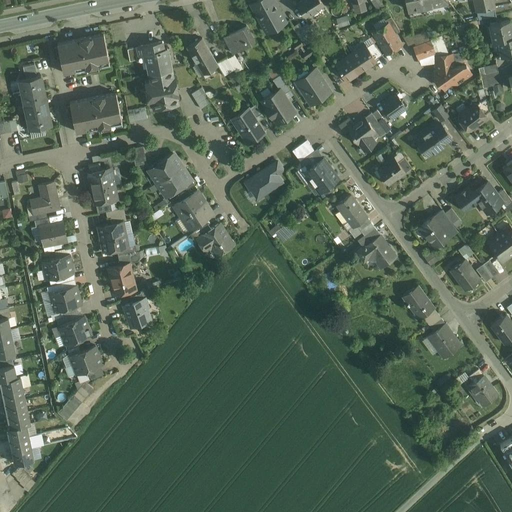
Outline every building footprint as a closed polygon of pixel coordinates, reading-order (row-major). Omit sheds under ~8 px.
[(286,22),(273,0),(258,0),(251,4),(267,32),(286,22)] [(320,0),(301,0),(296,3),(305,17),(324,5),(320,0)] [(363,0),(359,0),(353,2),(355,9),(358,11),(366,9),(363,0)] [(385,6),(381,0),(371,0),(378,10),(385,6)] [(405,0),(408,9),(417,7),(417,4),(430,1),(431,4),(448,1),(447,0),(405,0)] [(474,0),(477,11),(495,8),(492,0),(474,0)] [(340,27),(351,23),(348,14),(337,18),(340,27)] [(511,31),(510,20),(490,24),(492,33),(494,41),(499,40),(502,56),(511,53),(511,31)] [(302,27),(299,23),(293,27),(302,40),(308,36),(302,27)] [(316,37),(308,23),(302,27),(308,36),(310,41),(316,37)] [(401,44),(388,23),(374,32),(378,39),(379,39),(382,44),(383,44),(387,50),(385,51),(386,52),(394,48),(401,44)] [(255,41),(247,25),(224,37),(232,53),(255,41)] [(104,34),(57,43),(64,73),(110,63),(104,34)] [(206,48),(203,43),(204,43),(202,39),(203,38),(202,37),(187,47),(196,62),(195,63),(202,75),(209,71),(216,67),(213,62),(215,60),(211,54),(212,54),(209,49),(208,47),(206,48)] [(430,40),(414,46),(419,59),(435,53),(430,40)] [(162,41),(138,46),(140,61),(147,59),(150,74),(172,69),(171,68),(170,68),(170,65),(171,64),(167,48),(164,48),(162,41)] [(382,54),(373,42),(367,46),(375,59),(382,54)] [(366,46),(357,52),(356,50),(350,54),(362,71),(362,70),(367,66),(367,67),(377,61),(375,59),(367,46),(365,44),(365,45),(366,46)] [(135,47),(128,49),(130,61),(137,59),(135,47)] [(362,71),(350,54),(335,64),(347,81),(362,71)] [(449,54),(438,55),(439,62),(439,63),(450,62),(450,61),(449,54)] [(234,55),(228,58),(234,69),(234,70),(236,72),(242,68),(234,55)] [(227,56),(216,63),(224,76),(234,70),(234,69),(228,58),(227,56)] [(321,58),(312,63),(315,68),(316,67),(320,75),(329,69),(321,58)] [(450,62),(439,63),(439,62),(436,63),(437,70),(454,67),(454,61),(450,61),(450,62)] [(35,64),(23,66),(25,78),(37,76),(35,64)] [(496,64),(479,68),(480,75),(498,70),(496,64)] [(275,66),(268,70),(272,77),(279,73),(275,66)] [(437,70),(435,70),(436,80),(438,84),(440,84),(449,78),(451,78),(455,83),(458,83),(472,73),(466,66),(454,67),(437,70)] [(316,67),(315,68),(296,80),(297,82),(299,80),(307,93),(305,94),(311,104),(331,91),(320,75),(316,67)] [(343,81),(336,69),(331,73),(338,84),(343,81)] [(184,105),(176,70),(151,76),(153,82),(145,83),(150,107),(158,105),(159,110),(184,105)] [(498,70),(480,75),(483,87),(501,83),(498,70)] [(291,89),(281,74),(273,79),(279,89),(280,89),(283,94),(291,89)] [(25,78),(19,79),(22,92),(44,87),(41,75),(37,76),(25,78)] [(44,87),(22,92),(25,104),(46,100),(44,87)] [(211,102),(202,87),(192,93),(201,109),(209,104),(211,102)] [(283,94),(280,89),(279,89),(262,100),(267,108),(266,108),(272,117),(273,116),(277,123),(295,112),(285,96),(283,94)] [(116,92),(70,102),(76,132),(122,122),(116,92)] [(396,93),(381,103),(392,118),(407,107),(396,93)] [(487,98),(478,104),(485,114),(490,110),(487,98)] [(46,100),(25,104),(27,116),(49,112),(46,100)] [(477,104),(474,103),(459,114),(459,118),(461,121),(463,122),(465,124),(465,126),(467,129),(471,130),(473,128),(474,124),(476,123),(480,124),(485,120),(486,116),(485,114),(478,104),(477,104)] [(256,104),(249,108),(255,118),(262,113),(256,104)] [(441,104),(433,110),(440,120),(448,114),(441,104)] [(145,107),(127,111),(130,122),(148,118),(145,107)] [(255,118),(249,108),(237,116),(233,119),(237,125),(237,126),(241,132),(245,129),(251,138),(262,131),(263,132),(264,132),(263,129),(257,120),(255,118)] [(49,112),(27,116),(30,129),(52,125),(49,112)] [(379,123),(371,112),(365,117),(373,127),(379,123)] [(373,127),(365,117),(364,117),(355,125),(355,124),(348,129),(348,130),(358,143),(359,143),(358,141),(364,136),(365,138),(375,131),(376,131),(373,127)] [(350,118),(340,125),(345,132),(348,130),(348,129),(355,124),(350,118)] [(16,121),(15,119),(10,120),(12,131),(18,130),(16,121)] [(10,120),(4,121),(6,133),(12,131),(10,120)] [(440,122),(431,129),(430,129),(417,139),(429,155),(452,139),(440,122)] [(386,132),(379,123),(373,127),(376,131),(375,131),(378,134),(380,137),(386,132)] [(375,131),(365,138),(364,136),(358,141),(359,143),(358,143),(364,150),(376,141),(374,137),(375,136),(378,134),(375,131)] [(307,139),(292,150),(300,160),(314,150),(307,139)] [(143,146),(132,149),(135,166),(147,163),(143,146)] [(376,152),(378,160),(390,157),(388,149),(376,152)] [(185,171),(173,153),(149,170),(167,196),(182,186),(191,180),(185,171)] [(410,172),(399,156),(381,170),(392,185),(410,172)] [(324,157),(305,172),(311,180),(312,179),(320,190),(319,191),(320,192),(321,191),(330,184),(339,177),(338,177),(330,166),(324,157)] [(278,161),(264,170),(246,182),(257,199),(282,182),(277,174),(281,171),(282,167),(278,161)] [(100,162),(88,165),(90,172),(101,169),(100,162)] [(90,172),(89,172),(93,190),(114,185),(110,167),(101,169),(90,172)] [(27,169),(17,170),(18,181),(28,180),(27,169)] [(191,180),(182,186),(183,189),(185,191),(188,189),(195,185),(191,179),(191,180)] [(5,181),(0,182),(0,195),(0,197),(8,196),(5,181)] [(17,181),(12,182),(14,194),(20,193),(17,181)] [(54,181),(39,184),(42,199),(31,202),(32,207),(34,214),(46,212),(60,209),(54,181)] [(478,200),(488,213),(502,202),(503,201),(497,193),(488,181),(473,192),(472,193),(478,200)] [(330,184),(321,191),(320,192),(323,196),(333,189),(330,184)] [(114,185),(93,190),(96,203),(110,200),(117,199),(114,185)] [(468,187),(459,194),(456,197),(466,210),(478,200),(472,193),(473,192),(468,187)] [(185,191),(178,196),(182,201),(192,194),(188,189),(185,191)] [(511,202),(511,200),(503,189),(497,193),(503,201),(502,202),(506,207),(511,202)] [(182,217),(206,202),(201,196),(199,198),(195,192),(192,194),(182,201),(175,206),(182,217)] [(367,216),(351,194),(337,204),(353,226),(357,224),(367,216)] [(110,200),(96,203),(98,213),(106,211),(112,210),(110,200)] [(206,202),(182,217),(190,229),(197,224),(207,218),(211,215),(207,210),(210,208),(206,202)] [(2,209),(4,218),(14,215),(11,207),(2,209)] [(112,210),(106,211),(108,219),(111,218),(125,215),(124,208),(112,210)] [(462,222),(451,208),(448,210),(445,212),(456,226),(462,222)] [(451,220),(443,209),(435,215),(443,226),(451,220)] [(29,215),(30,221),(34,220),(47,217),(46,212),(34,214),(29,215)] [(125,215),(111,218),(112,224),(123,221),(123,222),(127,221),(125,215)] [(443,226),(435,215),(432,217),(420,227),(425,233),(435,246),(450,235),(443,226)] [(367,216),(357,224),(360,229),(371,221),(367,216)] [(47,217),(34,220),(36,227),(40,226),(39,225),(49,223),(48,217),(47,217)] [(207,218),(197,224),(200,229),(208,224),(210,223),(207,218)] [(49,223),(39,225),(40,226),(44,246),(67,241),(63,221),(49,223)] [(112,224),(99,226),(101,239),(125,234),(123,222),(123,221),(112,224)] [(371,221),(360,229),(364,234),(375,227),(371,221)] [(208,224),(200,229),(196,232),(200,237),(212,229),(208,224)] [(200,237),(197,238),(205,251),(211,247),(217,255),(226,250),(225,247),(232,242),(220,224),(212,229),(200,237)] [(511,227),(509,224),(510,226),(499,234),(511,251),(511,227)] [(364,234),(360,237),(366,245),(381,234),(375,227),(364,234)] [(125,234),(101,239),(104,251),(117,249),(128,246),(125,234)] [(397,256),(381,234),(366,245),(357,252),(364,260),(368,258),(376,259),(381,267),(397,256)] [(511,252),(511,251),(499,234),(489,242),(487,240),(487,241),(502,262),(508,257),(507,257),(511,252)] [(466,257),(474,251),(468,242),(460,248),(466,257)] [(168,244),(146,248),(148,256),(170,253),(168,244)] [(128,246),(117,249),(118,255),(133,252),(132,245),(128,246)] [(435,248),(426,255),(432,263),(442,256),(435,248)] [(133,252),(118,255),(120,265),(130,262),(130,263),(131,263),(135,262),(135,261),(133,251),(133,252)] [(70,254),(42,260),(44,269),(72,263),(70,254)] [(480,278),(465,258),(450,269),(465,289),(480,278)] [(499,272),(489,259),(483,263),(493,276),(499,272)] [(120,265),(108,268),(115,294),(136,289),(130,262),(120,265)] [(72,263),(44,269),(46,279),(74,273),(72,263)] [(492,277),(482,264),(476,269),(486,281),(492,277)] [(77,285),(50,292),(52,301),(79,294),(77,285)] [(433,307),(421,290),(422,290),(418,285),(403,295),(409,303),(420,317),(419,317),(420,318),(423,315),(427,320),(437,312),(434,307),(433,307)] [(142,293),(131,297),(133,303),(144,299),(142,293)] [(79,294),(52,301),(53,306),(55,311),(82,304),(79,294)] [(125,305),(132,326),(142,322),(141,319),(149,316),(146,308),(149,307),(146,299),(146,298),(144,299),(133,303),(125,305)] [(62,311),(51,315),(53,320),(64,317),(62,311)] [(437,312),(427,320),(431,325),(441,318),(437,312)] [(511,337),(511,321),(506,314),(492,325),(499,334),(505,342),(504,342),(505,343),(511,337)] [(85,315),(58,325),(62,335),(88,325),(85,315)] [(0,330),(11,328),(8,316),(1,318),(0,317),(0,330)] [(441,318),(431,325),(434,330),(445,322),(441,318)] [(452,332),(445,323),(446,323),(445,322),(434,330),(427,335),(428,336),(429,335),(439,348),(438,349),(444,357),(461,344),(456,336),(455,337),(452,333),(452,332)] [(88,325),(62,335),(66,344),(76,340),(92,334),(88,325)] [(11,328),(0,330),(0,342),(13,340),(11,328)] [(13,340),(0,342),(0,355),(5,354),(16,352),(13,340)] [(76,340),(66,344),(68,349),(78,345),(76,340)] [(78,345),(68,349),(70,355),(81,351),(79,345),(78,345)] [(70,355),(73,364),(99,354),(96,345),(81,351),(70,355)] [(99,354),(73,364),(77,374),(89,369),(103,364),(99,354)] [(7,366),(0,367),(0,379),(2,379),(16,376),(14,364),(7,366)] [(479,368),(468,376),(473,382),(483,374),(479,368)] [(89,369),(77,374),(79,381),(92,377),(89,369)] [(498,394),(483,374),(473,382),(468,386),(474,394),(477,392),(480,396),(478,397),(484,405),(498,394)] [(16,376),(2,379),(4,391),(23,387),(20,375),(16,376)] [(94,388),(85,381),(81,385),(90,393),(94,388)] [(90,393),(81,385),(77,390),(86,397),(90,393)] [(23,387),(4,391),(7,403),(25,399),(23,387)] [(86,397),(77,390),(74,394),(82,402),(86,397)] [(74,394),(73,394),(70,399),(78,406),(82,402),(74,394)] [(25,399),(7,403),(9,415),(28,411),(25,399)] [(78,406),(70,399),(66,403),(74,411),(78,406)] [(74,411),(66,403),(62,408),(71,415),(74,411)] [(71,415),(62,408),(58,412),(67,420),(71,415)] [(28,411),(9,415),(12,426),(26,423),(30,422),(28,411)] [(12,426),(8,427),(10,439),(29,435),(26,423),(12,426)] [(53,439),(69,438),(68,428),(53,429),(53,439)] [(29,435),(10,439),(13,451),(31,447),(29,435)] [(511,440),(501,447),(511,464),(511,440)] [(13,451),(15,463),(34,459),(31,447),(13,451)] [(19,464),(12,473),(16,476),(23,469),(24,468),(19,464)] [(16,476),(16,477),(20,481),(27,473),(28,472),(23,469),(16,476)] [(20,481),(20,482),(24,486),(31,478),(32,477),(27,473),(20,481)] [(24,486),(24,487),(28,490),(36,482),(31,478),(24,486)]
